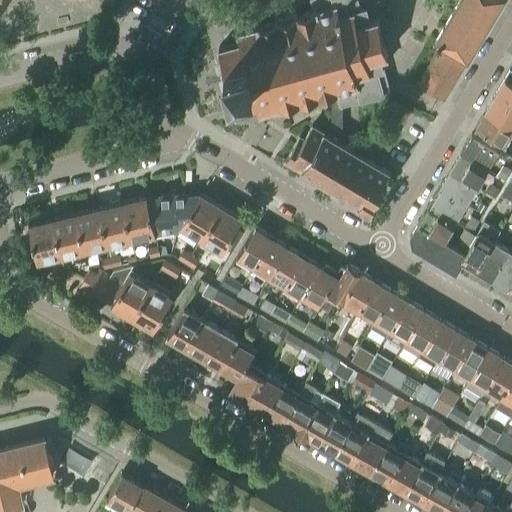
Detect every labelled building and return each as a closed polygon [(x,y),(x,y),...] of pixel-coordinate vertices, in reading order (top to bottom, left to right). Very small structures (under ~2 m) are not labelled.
[(339,94),(337,95),(340,105),(342,104),(360,99),(384,92),(390,90),(383,67),(379,54),(387,52),(377,15),(369,18),(367,11),(366,5),(359,7),(357,0),(311,0),(313,9),(297,13),(296,9),(274,15),(275,19),(258,24),(257,19),(241,24),(235,25),(236,30),(239,40),(218,45),(222,61),(227,80),(230,89),(235,109),(257,103),(259,112),(261,117),(282,111),(281,106),(298,101),(299,106),(321,100),(320,95),(338,90),(339,94)] [(433,41),(437,43),(436,45),(438,46),(416,83),(423,87),(443,99),(466,60),(467,60),(502,0),(457,0),(436,36),(433,41)] [(511,69),(509,68),(494,94),(511,104),(511,69)] [(511,125),(511,104),(494,94),(484,109),(511,125)] [(340,105),(337,95),(331,96),(330,134),(323,130),(307,121),(285,159),(300,168),(300,169),(358,203),(357,203),(369,210),(379,193),(378,193),(391,171),(341,141),(342,104),(340,105)] [(511,129),(511,125),(484,109),(474,126),(504,143),(511,129)] [(471,133),(460,151),(486,167),(497,148),(471,133)] [(460,151),(449,169),(476,184),(486,167),(460,151)] [(511,170),(503,164),(497,174),(506,180),(511,170)] [(449,169),(438,187),(465,203),(476,184),(449,169)] [(511,181),(509,180),(501,194),(511,200),(511,181)] [(500,188),(489,182),(484,190),(495,197),(500,188)] [(438,187),(428,205),(454,221),(465,203),(438,187)] [(146,195),(145,195),(155,232),(169,229),(178,228),(200,192),(199,191),(199,192),(186,193),(186,191),(159,193),(159,195),(146,196),(146,195)] [(220,204),(200,192),(178,228),(198,240),(220,204)] [(145,195),(122,200),(130,238),(155,232),(145,195)] [(122,200),(98,206),(107,243),(109,254),(116,253),(114,241),(130,238),(122,200)] [(488,205),(480,201),(475,209),(483,213),(488,205)] [(242,216),(220,204),(198,240),(219,252),(242,216)] [(428,205),(416,223),(443,239),(444,239),(454,221),(428,205)] [(98,206),(75,211),(84,248),(107,243),(98,206)] [(75,211),(52,217),(60,254),(84,248),(75,211)] [(60,254),(52,217),(28,222),(36,260),(60,254)] [(461,259),(476,268),(493,239),(499,229),(483,219),(477,230),(475,234),(464,251),(465,251),(460,259),(461,259)] [(455,269),(461,259),(460,259),(465,251),(464,251),(453,244),(444,239),(443,239),(416,223),(411,233),(411,243),(455,269)] [(237,254),(253,264),(272,234),(255,224),(237,254)] [(453,244),(464,251),(475,234),(464,227),(453,244)] [(253,264),(269,274),(288,243),(272,234),(253,264)] [(476,268),(491,277),(508,248),(493,239),(476,268)] [(491,277),(506,286),(511,276),(511,241),(508,248),(491,277)] [(147,246),(149,255),(159,253),(157,243),(147,246)] [(269,274),(285,283),(304,253),(288,243),(269,274)] [(178,256),(186,260),(190,252),(183,248),(178,256)] [(119,252),(116,253),(109,254),(112,264),(121,262),(119,252)] [(190,252),(186,260),(194,265),(199,257),(190,252)] [(285,283),(301,293),(319,262),(304,253),(285,283)] [(112,264),(109,254),(100,256),(103,266),(112,264)] [(159,266),(167,271),(172,262),(164,258),(159,266)] [(325,289),(326,289),(319,300),(328,306),(335,294),(341,298),(360,268),(347,260),(345,264),(341,262),(337,270),(325,289)] [(172,262),(167,271),(175,275),(180,267),(172,262)] [(317,303),(319,300),(326,289),(325,289),(337,270),(326,263),(324,265),(319,262),(301,293),(317,303)] [(97,295),(111,302),(122,282),(129,270),(132,264),(113,268),(109,274),(97,295)] [(88,268),(84,276),(91,280),(96,272),(95,272),(88,268)] [(86,288),(97,295),(109,274),(98,268),(95,272),(96,272),(91,280),(86,288)] [(341,298),(357,308),(376,278),(360,268),(341,298)] [(110,303),(131,315),(150,282),(129,270),(122,282),(111,302),(110,303)] [(79,284),(86,288),(91,280),(84,276),(79,284)] [(357,308),(373,317),(392,287),(376,278),(357,308)] [(150,282),(131,315),(152,328),(171,295),(150,282)] [(368,325),(384,335),(389,327),(408,297),(392,287),(373,317),(368,325)] [(270,312),(274,303),(264,297),(259,306),(270,312)] [(401,345),(401,344),(423,307),(408,297),(389,327),(384,335),(401,345)] [(290,312),(275,302),(274,303),(270,312),(285,321),(290,312)] [(167,335),(185,346),(202,316),(184,306),(167,335)] [(401,344),(417,353),(439,316),(423,307),(401,344)] [(302,330),(306,322),(291,313),(286,321),(302,330)] [(185,346),(202,356),(219,326),(202,316),(185,346)] [(433,363),(437,356),(455,326),(439,316),(417,353),(433,363)] [(324,328),(309,318),(306,322),(302,330),(317,339),(324,328)] [(202,356),(220,366),(237,337),(219,326),(202,356)] [(448,376),(453,366),(471,335),(455,326),(437,356),(433,363),(431,366),(448,376)] [(453,366),(469,375),(487,345),(471,335),(453,366)] [(229,390),(230,391),(255,347),(237,337),(220,366),(237,376),(229,390)] [(352,344),(342,338),(335,349),(346,355),(352,344)] [(367,367),(375,353),(359,344),(351,358),(367,367)] [(480,393),(482,391),(503,355),(487,345),(469,375),(465,384),(480,393)] [(230,391),(248,401),(265,372),(248,362),(256,347),(255,347),(230,391)] [(392,360),(377,350),(375,353),(367,367),(382,377),(390,363),(392,360)] [(511,376),(511,359),(503,355),(482,391),(488,395),(492,389),(501,395),(511,376)] [(347,379),(353,368),(340,360),(334,372),(347,379)] [(406,373),(390,363),(382,377),(399,386),(406,373)] [(375,379),(358,370),(352,381),(369,390),(375,379)] [(248,401),(266,411),(283,382),(265,372),(248,401)] [(495,405),(511,414),(511,413),(511,376),(501,395),(495,405)] [(266,411),(283,421),(300,392),(305,383),(297,379),(292,387),(283,382),(266,411)] [(283,421),(300,431),(317,402),(310,398),(317,386),(307,380),(305,383),(300,392),(283,421)] [(431,406),(440,391),(424,381),(415,396),(431,406)] [(459,394),(443,385),(440,391),(431,406),(447,415),(452,405),(459,394)] [(300,431),(318,441),(335,412),(341,401),(323,391),(317,402),(300,431)] [(480,433),(483,427),(473,421),(483,403),(478,400),(469,414),(463,424),(480,433)] [(469,414),(452,405),(447,415),(463,424),(469,414)] [(335,451),(352,461),(370,432),(375,421),(358,411),(352,422),(335,451)] [(318,441),(335,451),(352,422),(335,412),(318,441)] [(443,421),(430,414),(424,424),(437,431),(439,428),(443,421)] [(352,461),(370,471),(387,441),(393,431),(375,421),(370,432),(352,461)] [(455,429),(443,421),(439,428),(452,436),(455,429)] [(500,432),(485,423),(483,427),(480,433),(494,442),(500,432)] [(511,435),(502,429),(500,432),(494,442),(511,452),(511,450),(511,435)] [(479,442),(461,430),(456,439),(474,451),(479,442)] [(0,446),(0,504),(21,499),(17,481),(52,472),(43,436),(0,446)] [(387,481),(404,451),(408,444),(400,440),(396,447),(387,441),(370,471),(387,481)] [(497,452),(479,442),(474,451),(492,460),(497,452)] [(387,481),(405,491),(421,461),(404,451),(387,481)] [(405,491),(422,501),(439,471),(445,461),(427,452),(421,461),(405,491)] [(511,463),(511,460),(497,452),(492,460),(490,463),(507,473),(511,463)] [(127,508),(141,482),(121,470),(106,496),(127,508)] [(422,501),(439,511),(456,481),(439,471),(422,501)] [(439,511),(441,511),(461,511),(473,491),(456,481),(439,511)] [(151,511),(162,493),(141,482),(127,508),(124,511),(151,511)] [(473,491),(461,511),(488,511),(494,503),(491,501),(496,494),(478,484),(473,491)] [(178,511),(182,505),(162,493),(151,511),(178,511)] [(494,503),(488,511),(511,511),(511,499),(505,509),(494,503)]
